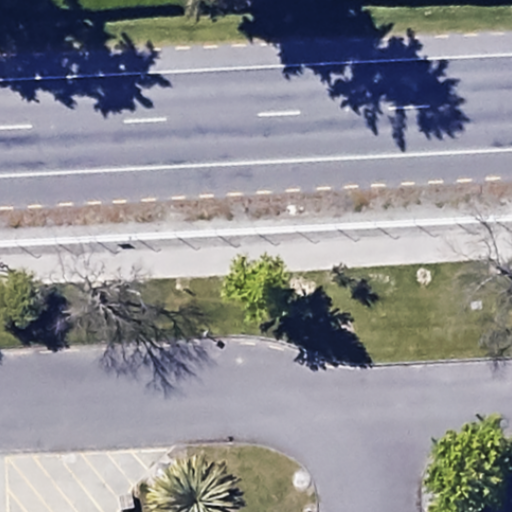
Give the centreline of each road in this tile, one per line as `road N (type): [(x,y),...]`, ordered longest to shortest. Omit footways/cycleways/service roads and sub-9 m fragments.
road 1 (trunk): [(0,123),(511,96)]
road 2 (unclassified): [(370,404),(0,417)]
road 3 (unclassified): [(511,397),(370,404)]
